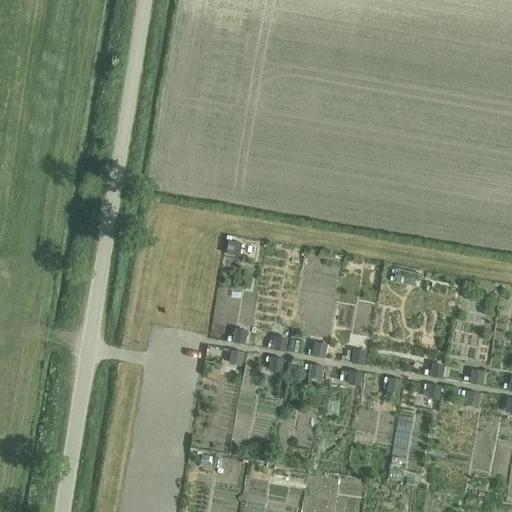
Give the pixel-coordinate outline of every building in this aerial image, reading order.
[(389,267),(419,268),(420,256),(390,254),(389,267)] [(231,351),(234,339),(213,334),(210,346),(231,351)] [(347,360),(334,358),(331,376),(344,379),(347,360)] [(367,387),(389,390),(392,365),(370,362),(367,387)] [(449,455),(453,416),(437,414),(432,453),(449,455)] [(451,511),(453,486),(423,485),(421,511),(451,511)]
